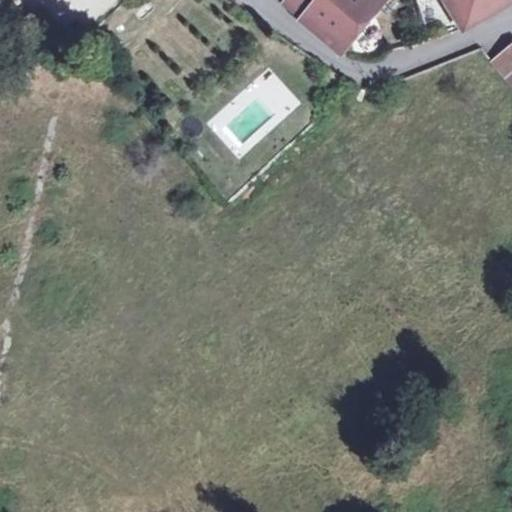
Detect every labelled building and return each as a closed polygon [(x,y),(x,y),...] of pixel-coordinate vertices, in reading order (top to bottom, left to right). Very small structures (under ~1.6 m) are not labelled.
[(0,0),(0,17),(8,10),(0,0)] [(284,0),(279,6),(339,56),(385,0),(284,0)] [(511,0),(442,0),(462,32),(478,25),(511,5),(511,0)] [(56,24),(42,9),(6,36),(23,51),(31,44),(41,56),(54,44),(63,37),(54,25),(56,24)] [(139,21),(131,11),(120,22),(123,26),(130,21),(135,27),(139,25),(137,22),(139,21)] [(511,45),(492,62),(511,85),(511,45)] [(329,70),(323,79),(339,89),(344,81),(329,70)]
